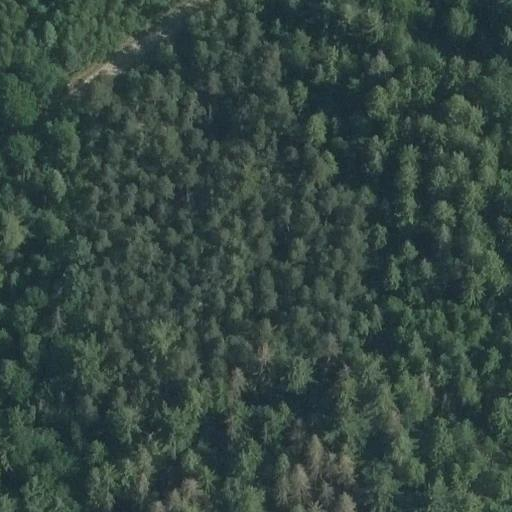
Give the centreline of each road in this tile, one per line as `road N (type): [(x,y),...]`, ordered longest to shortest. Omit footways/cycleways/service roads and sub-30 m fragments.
road 1 (track): [(0,147),(54,116),(204,0)]
road 2 (track): [(323,0),(445,56),(511,102)]
